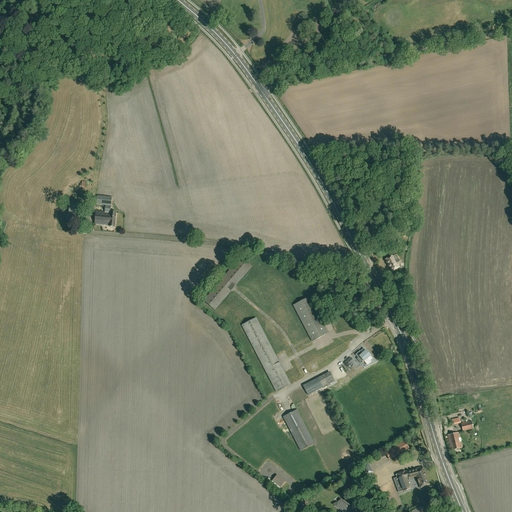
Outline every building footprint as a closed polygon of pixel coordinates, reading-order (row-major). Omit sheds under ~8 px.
[(112,197),(98,195),(97,204),(106,205),(111,206),(112,197)] [(81,220),(82,216),(83,206),(70,204),(68,214),(77,215),(76,219),(81,220)] [(105,212),(96,211),(95,224),(109,225),(108,226),(115,227),(117,212),(111,211),(111,206),(106,205),(105,212)] [(386,259),(387,260),(386,261),(388,265),(389,264),(392,271),(398,268),(395,263),(399,261),(396,254),(392,256),(386,259)] [(241,257),(204,300),(215,309),(252,266),(241,257)] [(329,333),(310,297),(294,305),(312,341),(329,333)] [(256,318),(242,325),(277,392),(291,385),(256,318)] [(355,355),(358,358),(357,359),(361,364),(364,361),(370,356),(366,350),(362,353),(360,351),(355,355)] [(354,361),(350,357),(344,363),(348,367),(354,361)] [(335,381),(330,372),(303,386),(308,395),(335,381)] [(301,451),(314,444),(315,443),(297,409),(283,417),(301,451)] [(472,421),(461,424),(463,431),(474,429),(472,421)] [(458,433),(448,435),(451,450),(462,447),(460,442),(458,442),(457,438),(459,437),(458,433)] [(389,459),(409,448),(405,441),(392,448),(385,452),(389,459)] [(367,475),(373,472),(368,462),(361,466),(367,475)] [(416,474),(421,487),(429,484),(424,467),(418,470),(408,471),(409,476),(416,474)] [(409,476),(408,471),(404,472),(404,471),(395,474),(397,477),(393,479),(399,492),(410,488),(406,477),(409,476)] [(277,476),(272,482),(280,489),(285,482),(277,476)] [(339,508),(345,511),(363,511),(362,506),(358,507),(357,506),(356,506),(353,507),(352,505),(351,505),(350,505),(342,500),(342,499),(337,502),(340,506),(339,508)]
